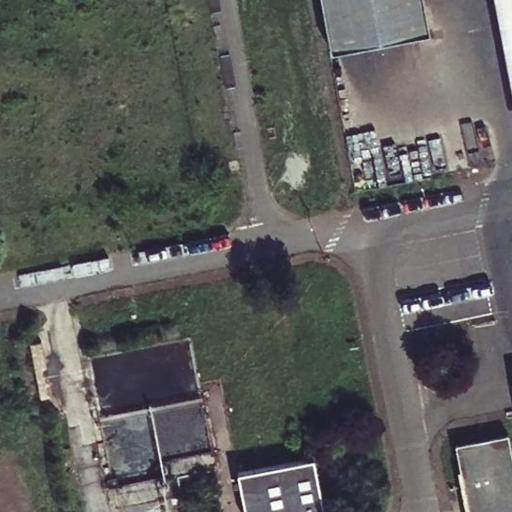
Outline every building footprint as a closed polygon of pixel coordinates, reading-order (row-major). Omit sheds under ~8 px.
[(427,0),(326,0),(335,47),(434,30),(427,0)] [(511,0),(489,0),(511,123),(511,0)] [(511,356),(493,360),(511,453),(511,356)] [(503,511),(483,406),(432,416),(451,511),(503,511)] [(288,451),(213,465),(222,511),(240,511),(297,502),(288,451)]
